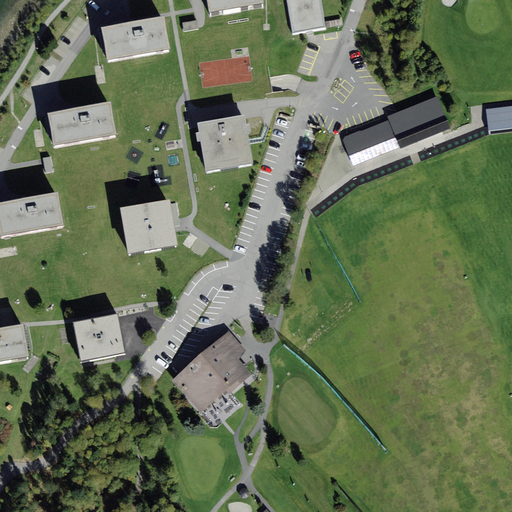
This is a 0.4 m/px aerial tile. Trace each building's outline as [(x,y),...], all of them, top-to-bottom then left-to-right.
[(207,0),(209,12),(264,3),(263,0),(207,0)] [(326,30),(321,0),(287,0),(293,36),(326,30)] [(107,59),(170,49),(165,16),(102,27),(107,59)] [(197,20),(183,23),(184,31),(199,29),(197,20)] [(54,145),(117,134),(111,102),(48,113),(54,145)] [(511,106),(486,110),(489,135),(511,131),(511,106)] [(206,172),(253,164),(244,115),(198,123),(206,172)] [(354,166),(403,147),(392,119),(343,138),(354,166)] [(0,227),(1,236),(64,225),(58,193),(0,203),(0,227)] [(128,254),(177,245),(170,200),(120,208),(128,254)] [(81,361),(126,353),(118,314),(74,323),(81,361)] [(0,361),(29,357),(24,324),(0,328),(0,361)] [(226,390),(230,395),(252,375),(241,362),(238,359),(247,352),(239,343),(228,331),(172,381),(201,413),(226,390)]
